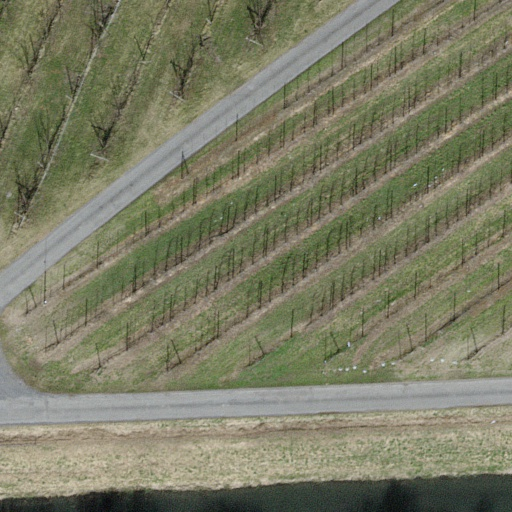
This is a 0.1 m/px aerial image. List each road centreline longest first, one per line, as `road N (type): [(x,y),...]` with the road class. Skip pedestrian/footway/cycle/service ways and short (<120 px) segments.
road 1 (track): [(0,416),(511,391)]
road 2 (track): [(0,300),(393,0)]
